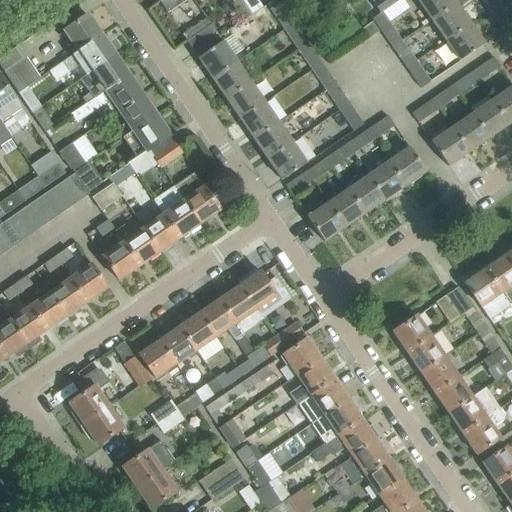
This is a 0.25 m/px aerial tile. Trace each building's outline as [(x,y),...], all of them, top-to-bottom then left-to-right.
[(158,0),(167,13),(186,0),(158,0)] [(251,15),(242,2),(241,0),(225,0),(241,22),(251,15)] [(372,0),(381,13),(399,0),(372,0)] [(417,0),(431,21),(456,4),(453,0),(417,0)] [(293,23),(279,2),(270,9),(284,30),(293,23)] [(470,24),(456,4),(431,21),(445,41),(470,24)] [(372,19),(380,31),(392,48),(401,41),(381,13),(372,19)] [(66,47),(72,55),(101,35),(87,15),(64,31),(72,43),(66,47)] [(362,29),(366,34),(369,39),(378,32),(372,22),(362,29)] [(284,30),(298,50),(307,43),(293,23),(284,30)] [(445,41),(459,62),(484,45),(470,24),(445,41)] [(211,25),(186,42),(194,54),(219,36),(211,25)] [(69,71),(78,64),(79,64),(85,74),(114,55),(101,35),(72,55),(63,62),(63,61),(48,71),(54,79),(68,70),(69,71)] [(212,79),(237,62),(222,41),(198,58),(212,79)] [(401,41),(392,48),(406,68),(416,62),(401,41)] [(307,43),(298,50),(312,70),(321,64),(307,43)] [(83,97),(87,102),(99,94),(128,75),(114,55),(85,74),(80,78),(89,92),(83,97)] [(499,67),(493,57),(472,72),(479,81),(499,67)] [(25,58),(4,72),(3,72),(18,93),(27,87),(39,78),(25,58)] [(212,79),(226,99),(250,82),(237,62),(212,79)] [(416,62),(406,68),(420,89),(430,82),(416,62)] [(326,90),(335,84),(321,64),(312,70),(326,90)] [(479,81),(472,72),(452,86),(459,95),(479,81)] [(99,94),(87,102),(71,113),(76,121),(106,101),(114,113),(118,110),(141,95),(128,75),(99,94)] [(21,130),(31,123),(0,78),(0,122),(12,140),(12,139),(6,130),(16,123),(21,130)] [(226,99),(240,119),(264,103),(250,82),(226,99)] [(340,111),(349,104),(335,84),(326,90),(340,111)] [(459,95),(452,86),(432,100),(438,109),(459,95)] [(511,86),(492,100),(509,125),(511,122),(511,86)] [(39,105),(27,87),(18,93),(30,111),(39,105)] [(120,127),(126,135),(155,115),(141,95),(118,110),(126,123),(120,127)] [(438,109),(432,100),(411,114),(418,123),(438,109)] [(489,139),(509,125),(492,100),(472,114),(489,139)] [(240,119),(253,140),(278,123),(264,103),(240,119)] [(343,138),(363,125),(349,104),(340,111),(329,118),(343,138)] [(39,105),(30,111),(45,133),(54,127),(39,105)] [(451,128),(468,153),(489,139),(472,114),(451,128)] [(169,136),(155,115),(126,135),(123,137),(137,158),(148,150),(169,136)] [(373,140),(394,126),(387,116),(367,130),(373,140)] [(0,122),(0,146),(1,147),(12,140),(0,122)] [(267,160),(292,143),(278,123),(253,140),(267,160)] [(451,128),(431,142),(448,167),(468,153),(451,128)] [(373,140),(367,130),(346,144),(353,154),(373,140)] [(72,143),(63,149),(58,153),(69,168),(71,169),(73,168),(76,168),(78,167),(87,161),(85,158),(83,159),(72,143)] [(161,167),(181,153),(174,143),(153,156),(161,167)] [(267,160),(281,181),(306,164),(292,143),(267,160)] [(353,154),(346,144),(326,158),(332,168),(353,154)] [(405,186),(426,172),(409,148),(388,162),(405,186)] [(153,157),(148,150),(137,158),(129,163),(138,178),(158,164),(160,167),(161,167),(153,156),(153,157)] [(332,168),(326,158),(305,172),(312,181),(332,168)] [(405,186),(388,162),(368,176),(385,200),(405,186)] [(65,173),(63,171),(58,163),(37,177),(44,188),(65,173)] [(312,181),(305,172),(285,186),(292,195),(312,181)] [(194,173),(174,187),(200,224),(220,210),(194,173)] [(79,201),(89,194),(88,193),(74,174),(64,180),(79,201)] [(364,214),(385,200),(368,176),(348,190),(364,214)] [(37,177),(17,191),(24,202),(44,188),(37,177)] [(64,180),(63,181),(54,187),(63,200),(69,208),(79,201),(64,180)] [(121,197),(112,184),(92,198),(101,211),(121,197)] [(69,208),(63,200),(54,187),(45,193),(60,215),(69,208)] [(200,224),(174,187),(154,200),(155,202),(163,214),(180,238),(200,224)] [(364,214),(348,190),(327,204),(344,228),(364,214)] [(0,207),(5,215),(24,202),(17,191),(0,202),(0,207)] [(155,202),(154,200),(149,192),(138,199),(144,209),(155,202)] [(50,221),(60,215),(45,193),(36,200),(50,221)] [(36,200),(26,206),(41,228),(50,221),(36,200)] [(327,204),(307,218),(324,242),(344,228),(327,204)] [(26,206),(17,213),(31,234),(41,228),(26,206)] [(22,241),(31,234),(17,213),(7,219),(22,241)] [(163,214),(143,228),(160,252),(180,238),(163,214)] [(0,229),(12,248),(22,241),(7,219),(0,224),(0,229)] [(113,228),(108,220),(96,229),(101,237),(113,228)] [(114,231),(122,242),(139,266),(160,252),(143,228),(131,236),(123,224),(114,231)] [(12,248),(0,229),(0,249),(3,254),(12,248)] [(102,257),(118,281),(139,266),(122,242),(102,257)] [(67,249),(55,257),(60,265),(72,257),(67,249)] [(485,269),(502,293),(510,305),(511,304),(511,266),(505,256),(485,269)] [(60,265),(55,257),(43,265),(49,273),(60,265)] [(91,264),(70,278),(87,302),(107,288),(91,264)] [(510,305),(502,293),(485,269),(464,283),(489,320),(510,305)] [(260,272),(239,287),(255,310),(276,295),(260,272)] [(32,285),(26,277),(15,284),(20,293),(32,285)] [(50,292),(66,317),(87,302),(70,278),(50,292)] [(15,284),(3,293),(8,301),(20,293),(15,284)] [(255,310),(239,287),(219,300),(243,335),(263,321),(255,310)] [(458,288),(445,296),(459,316),(471,307),(458,288)] [(30,306),(46,331),(66,317),(50,292),(30,306)] [(219,300),(199,314),(215,337),(227,329),(235,342),(244,336),(243,335),(219,300)] [(40,341),(37,337),(46,331),(30,306),(9,321),(29,349),(40,341)] [(471,307),(459,316),(460,317),(463,315),(476,334),(485,328),(471,307)] [(215,337),(199,314),(179,328),(195,351),(215,337)] [(430,336),(416,316),(392,332),(406,353),(430,336)] [(0,350),(6,358),(14,353),(17,357),(29,349),(9,321),(0,326),(0,350)] [(302,334),(295,324),(274,338),(282,348),(302,334)] [(175,365),(195,351),(179,328),(171,333),(169,331),(165,330),(156,336),(159,341),(159,342),(175,365)] [(491,355),(499,349),(485,328),(476,334),(491,355)] [(438,331),(430,336),(406,353),(420,374),(444,357),(452,351),(438,331)] [(283,355),(297,376),(320,360),(306,339),(283,355)] [(175,365),(159,342),(139,355),(155,378),(175,365)] [(265,344),(254,351),(262,362),(272,355),(265,344)] [(504,375),(511,369),(511,367),(499,349),(491,355),(504,375)] [(254,367),(262,362),(254,351),(247,357),(254,367)] [(420,374),(434,394),(458,377),(444,357),(420,374)] [(151,381),(135,358),(124,365),(140,388),(151,381)] [(297,404),(310,395),(334,380),(320,360),(297,376),(302,384),(288,393),(297,405),(297,404)] [(268,365),(256,373),(262,382),(274,374),(268,365)] [(224,372),(214,379),(222,389),(231,383),(224,372)] [(472,397),(458,377),(434,394),(448,414),(472,397)] [(213,395),(222,389),(214,379),(205,385),(213,395)] [(334,380),(310,395),(297,404),(311,425),(347,400),(334,380)] [(69,403),(83,424),(108,407),(94,386),(69,403)] [(486,417),(499,408),(485,388),(472,397),(448,414),(461,434),(486,417)] [(195,395),(175,408),(176,411),(181,417),(201,403),(195,395)] [(325,444),(338,436),(361,420),(347,400),(311,425),(325,444)] [(176,411),(175,408),(170,401),(150,415),(157,424),(176,411)] [(89,440),(92,438),(98,446),(123,429),(108,407),(83,424),(79,427),(89,440)] [(476,455),(500,439),(491,425),(504,416),(499,408),(486,417),(461,434),(476,455)] [(181,417),(176,411),(157,424),(164,435),(184,421),(181,417)] [(233,419),(218,429),(232,448),(246,439),(233,419)] [(361,420),(338,436),(325,444),(300,461),(306,469),(317,463),(332,452),(334,455),(345,447),(351,456),(380,437),(372,425),(367,428),(361,420)] [(380,437),(351,456),(365,476),(389,460),(383,452),(388,449),(380,437)] [(161,441),(147,450),(122,467),(137,488),(162,471),(175,462),(161,441)] [(235,453),(246,469),(258,461),(247,445),(235,453)] [(482,464),(496,484),(511,473),(511,455),(506,447),(482,464)] [(198,482),(205,492),(237,470),(230,460),(198,482)] [(402,480),(389,460),(365,476),(379,496),(402,480)] [(271,481),(258,461),(246,469),(259,489),(269,482),(271,481)] [(244,480),(237,470),(205,492),(212,502),(244,480)] [(176,492),(162,471),(137,488),(151,509),(176,492)] [(510,505),(511,502),(511,473),(496,484),(510,505)] [(338,495),(349,487),(343,478),(332,486),(338,495)] [(402,480),(379,496),(385,504),(373,511),(398,511),(416,500),(402,480)] [(265,511),(268,511),(283,503),(269,482),(259,489),(253,493),(265,511)] [(289,495),(299,511),(308,511),(314,509),(301,487),(289,495)] [(355,496),(349,487),(338,495),(344,503),(355,496)] [(268,511),(296,511),(288,499),(283,503),(268,511)] [(423,511),(416,500),(398,511),(423,511)]
